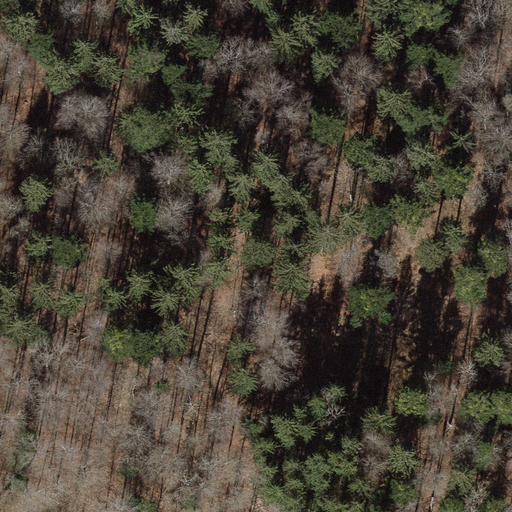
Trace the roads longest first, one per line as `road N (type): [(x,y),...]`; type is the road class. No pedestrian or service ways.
road 1 (track): [(260,511),(221,386),(148,261),(69,162)]
road 2 (track): [(511,242),(424,170),(342,79),(287,0)]
